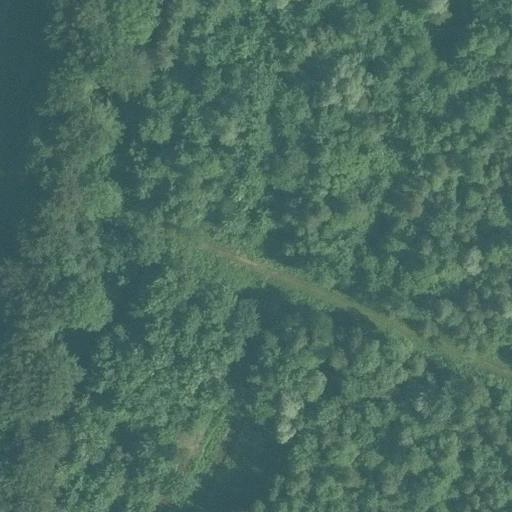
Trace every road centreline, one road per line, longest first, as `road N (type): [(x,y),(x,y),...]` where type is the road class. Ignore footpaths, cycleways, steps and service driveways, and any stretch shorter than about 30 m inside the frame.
road 1 (track): [(511,377),(23,169)]
road 2 (track): [(46,0),(23,169),(0,257)]
